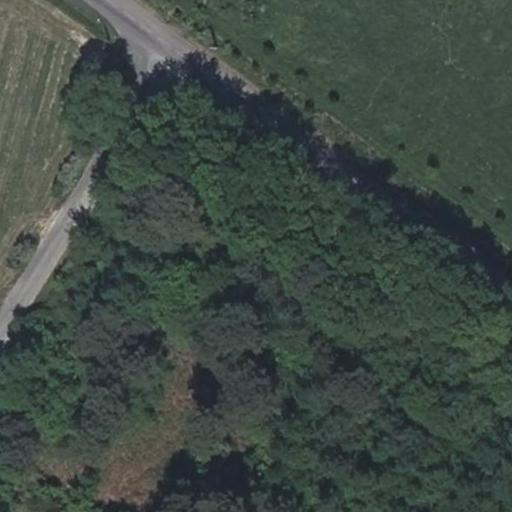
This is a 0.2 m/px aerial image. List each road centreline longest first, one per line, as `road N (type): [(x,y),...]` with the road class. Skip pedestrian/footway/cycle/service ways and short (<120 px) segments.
road 1 (secondary): [(511,291),(173,42)]
road 2 (unclassified): [(173,42),(0,338)]
